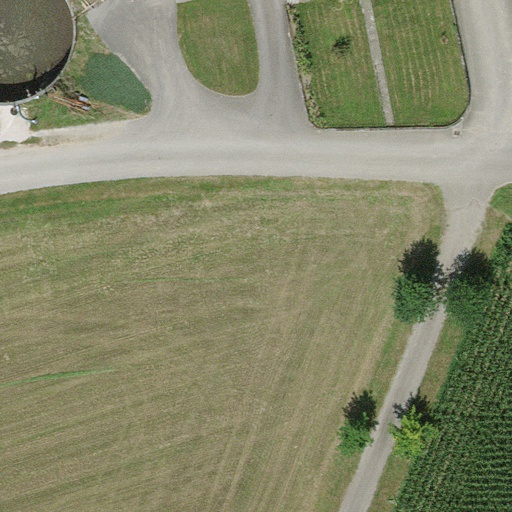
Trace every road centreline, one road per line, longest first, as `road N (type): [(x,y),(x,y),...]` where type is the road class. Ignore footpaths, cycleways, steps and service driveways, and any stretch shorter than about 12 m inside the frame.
road 1 (track): [(358,511),(491,164),(508,88),(496,0)]
road 2 (unclassified): [(0,181),(102,162),(511,164)]
